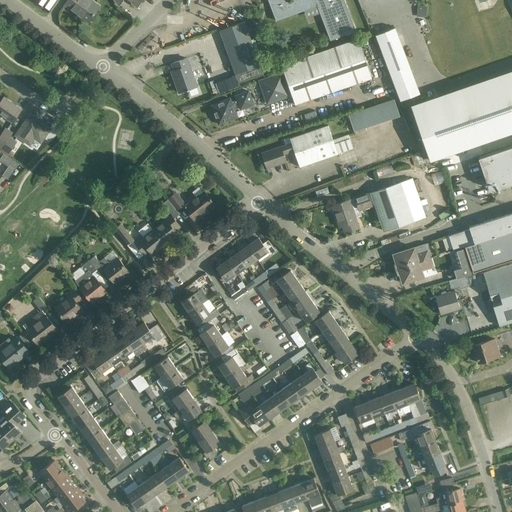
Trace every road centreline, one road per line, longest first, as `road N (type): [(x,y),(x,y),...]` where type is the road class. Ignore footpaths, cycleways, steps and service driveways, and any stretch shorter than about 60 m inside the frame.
road 1 (residential): [(55,435),(29,396),(36,378),(259,202)]
road 2 (residential): [(168,511),(417,334)]
road 3 (tertiary): [(259,202),(99,69)]
road 4 (tertiary): [(417,334),(259,202)]
road 5 (tertiary): [(499,511),(456,384),(417,334)]
